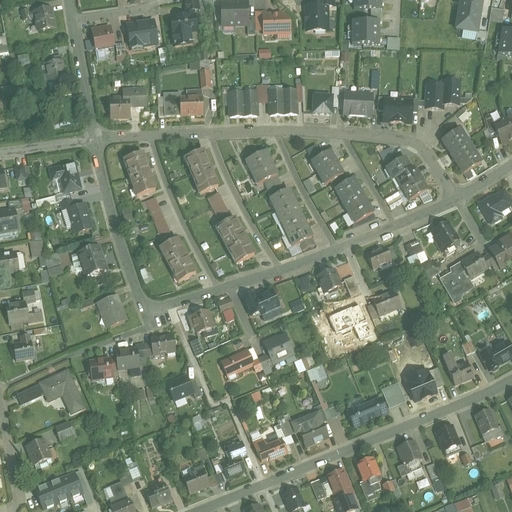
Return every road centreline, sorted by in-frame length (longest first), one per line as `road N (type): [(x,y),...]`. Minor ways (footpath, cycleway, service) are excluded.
road 1 (residential): [(511,380),(198,511)]
road 2 (residential): [(95,139),(147,312)]
road 3 (residential): [(0,388),(149,325),(147,312)]
road 4 (residential): [(221,290),(177,213),(150,136)]
road 5 (residential): [(279,272),(209,133)]
road 6 (residential): [(343,135),(416,144),(457,199)]
road 7 (residential): [(338,250),(277,131)]
road 8 (residential): [(72,19),(95,139)]
